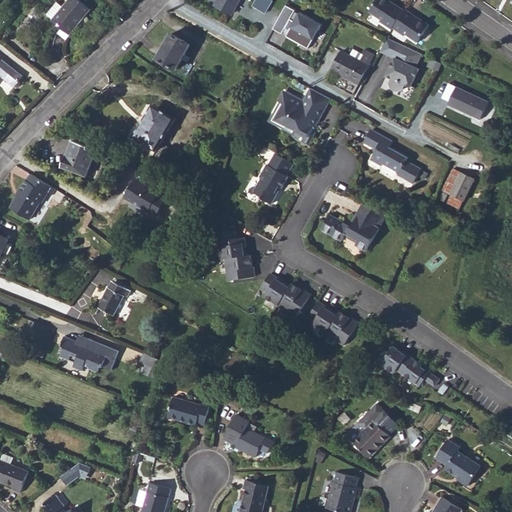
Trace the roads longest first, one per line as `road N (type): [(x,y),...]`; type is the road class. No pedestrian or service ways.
road 1 (residential): [(511,400),(380,303),(286,248),(333,165)]
road 2 (residential): [(0,167),(163,0)]
